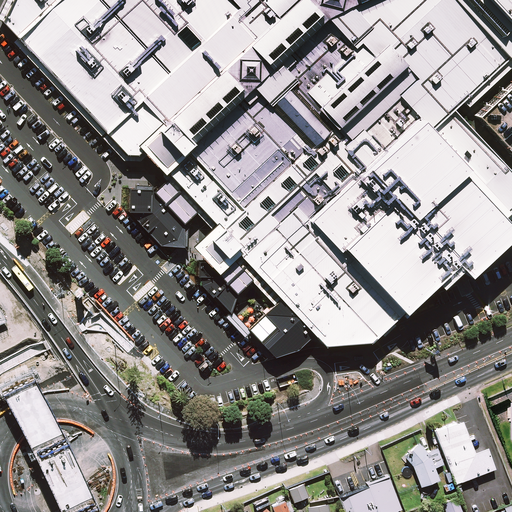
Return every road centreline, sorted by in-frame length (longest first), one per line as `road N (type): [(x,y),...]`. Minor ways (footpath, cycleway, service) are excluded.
road 1 (secondary): [(120,415),(179,438),(251,440),(511,336)]
road 2 (secondary): [(511,360),(327,445),(197,486),(146,511)]
road 3 (motorway): [(0,331),(91,511)]
road 4 (primary): [(0,259),(120,415)]
road 5 (motorway): [(75,511),(0,371)]
road 6 (primary): [(11,426),(59,399),(120,415)]
